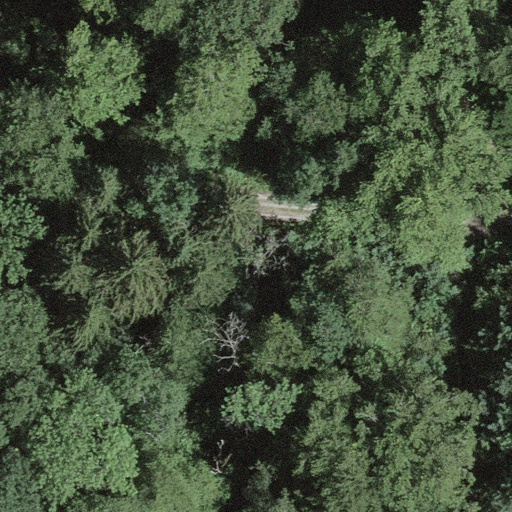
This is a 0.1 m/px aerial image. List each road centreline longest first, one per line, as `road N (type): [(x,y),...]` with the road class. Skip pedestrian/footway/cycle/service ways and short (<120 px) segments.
road 1 (track): [(0,191),(511,220)]
road 2 (track): [(464,218),(418,0)]
